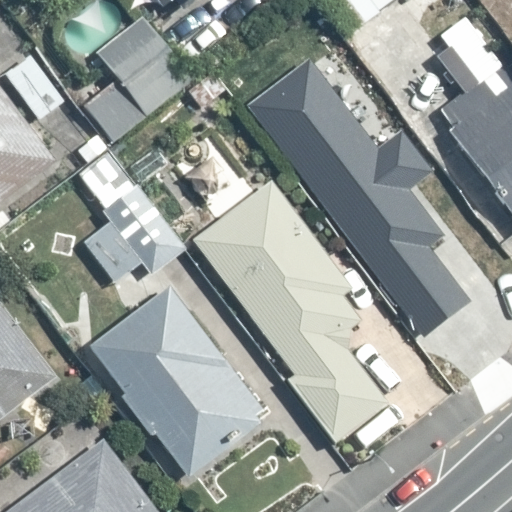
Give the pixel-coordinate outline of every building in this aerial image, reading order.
[(317,0),(345,36),(361,25),(368,19),(378,12),(369,0),(317,0)] [(191,80),(140,16),(92,54),(113,81),(81,106),(111,144),(191,80)] [(439,134),(454,154),(511,224),(511,74),(465,16),(436,40),(470,82),(435,110),(448,127),(439,134)] [(66,100),(30,54),(2,77),(38,122),(66,100)] [(0,203),(52,163),(0,94),(0,203)] [(186,250),(111,151),(76,177),(110,221),(81,243),(113,286),(139,266),(148,279),(186,250)] [(338,296),(346,290),(269,183),(190,240),(288,376),(282,380),(330,446),(383,408),(347,359),(347,325),(355,319),(338,296)] [(265,416),(164,290),(83,355),(184,481),(265,416)] [(0,419),(50,380),(0,316),(0,419)] [(151,511),(100,443),(6,511),(151,511)]
